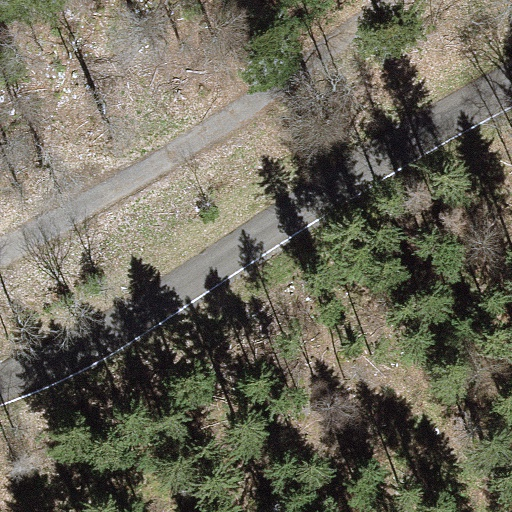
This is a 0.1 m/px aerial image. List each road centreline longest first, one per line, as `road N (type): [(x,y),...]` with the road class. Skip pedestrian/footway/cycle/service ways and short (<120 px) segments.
road 1 (tertiary): [(511,78),(324,187),(99,338),(0,381)]
road 2 (track): [(452,0),(121,207),(0,271)]
